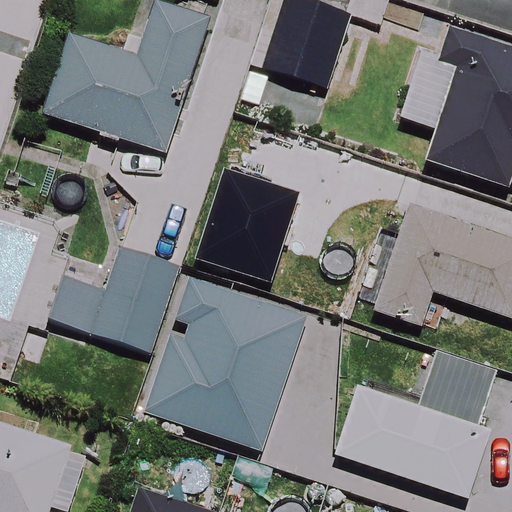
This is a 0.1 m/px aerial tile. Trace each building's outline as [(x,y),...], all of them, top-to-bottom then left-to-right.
[(393,0),(352,0),(347,18),(383,30),(393,0)] [(350,22),(287,3),(265,73),(328,93),(350,22)] [(209,25),(157,8),(139,63),(67,40),(41,120),(165,160),(209,25)] [(511,56),(449,37),(441,64),(421,58),(401,124),(438,136),(428,167),(511,192),(511,56)] [(405,181),(368,166),(357,192),(394,207),(405,181)] [(511,244),(409,211),(396,252),(344,235),(327,289),(377,305),(374,316),(421,331),(432,298),(511,323),(511,244)] [(316,276),(203,237),(157,369),(270,408),(316,276)] [(182,269),(121,250),(113,274),(72,261),(51,326),(154,358),(182,269)] [(489,438),(360,395),(338,462),(467,504),(489,438)] [(292,511),(302,490),(148,427),(112,511),(292,511)] [(49,511),(69,452),(0,429),(0,511),(49,511)]
